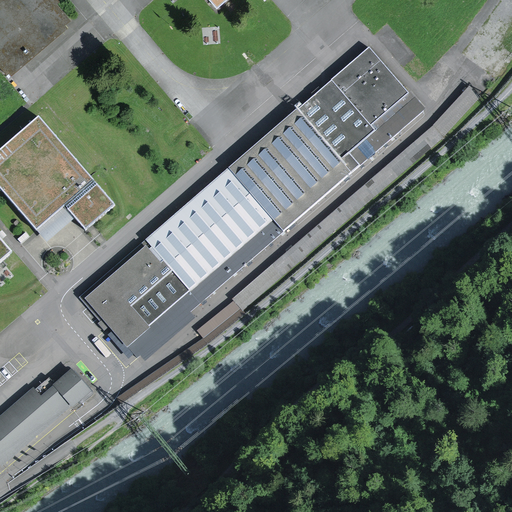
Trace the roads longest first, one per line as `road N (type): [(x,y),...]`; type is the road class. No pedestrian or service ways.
road 1 (residential): [(0,492),(214,344),(509,90)]
road 2 (track): [(181,511),(328,376),(406,322),(511,225)]
road 3 (residential): [(0,481),(121,389)]
